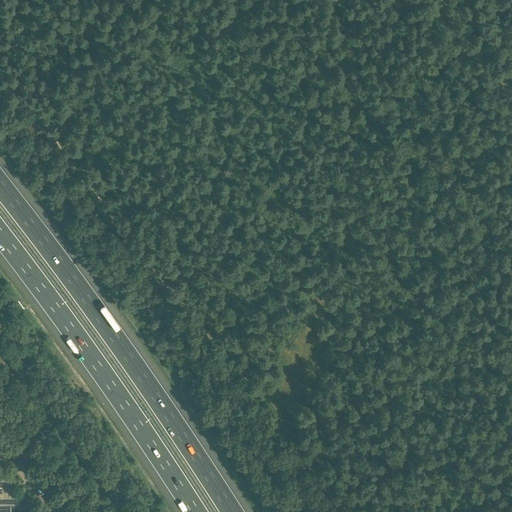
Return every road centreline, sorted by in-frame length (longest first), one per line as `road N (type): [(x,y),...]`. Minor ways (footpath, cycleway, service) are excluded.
road 1 (motorway): [(233,511),(84,291),(0,184)]
road 2 (motorway): [(0,239),(192,511)]
